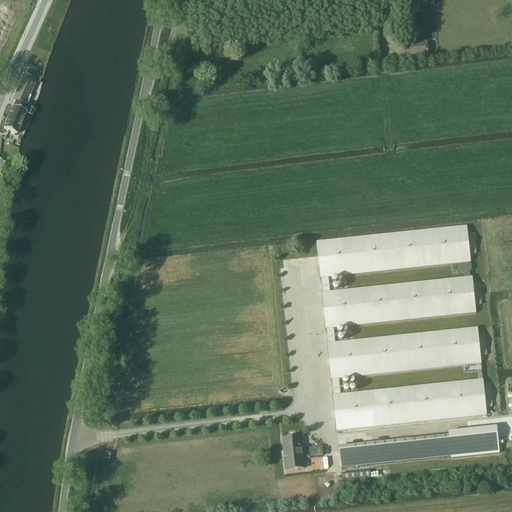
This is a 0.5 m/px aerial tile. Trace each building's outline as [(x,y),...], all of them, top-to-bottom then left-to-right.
[(400,58),(428,55),(427,43),(399,46),(400,58)] [(15,102),(26,107),(30,97),(29,96),(34,85),(21,79),(12,100),(15,102)] [(13,108),(3,130),(16,135),(20,127),(21,128),(24,121),(22,121),(25,114),(29,115),(32,109),(26,107),(15,102),(13,108)] [(466,225),(317,241),(321,277),(322,277),(323,292),(322,292),(326,329),(327,329),(329,344),(328,344),(332,380),(334,396),(333,396),(337,432),(486,416),(483,380),(341,395),(339,379),(481,365),(477,329),(335,343),(334,328),(476,313),(472,277),(330,292),(328,276),(470,261),(466,225)] [(471,265),(451,267),(452,274),(471,272),(471,265)] [(409,440),(339,448),(341,469),(412,461),(451,458),(452,459),(499,454),(497,428),(449,433),(449,437),(409,440)] [(284,458),(303,456),(301,437),(282,439),(284,453),(283,453),(283,458),(284,458)] [(305,469),(303,456),(284,458),(286,471),(305,469)] [(358,472),(341,474),(342,484),(359,482),(370,481),(369,471),(358,472)]
